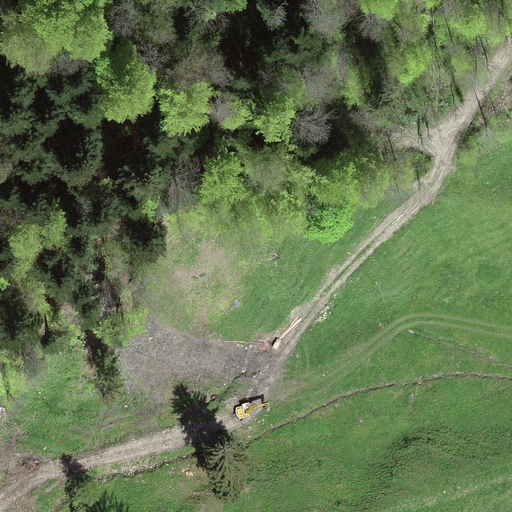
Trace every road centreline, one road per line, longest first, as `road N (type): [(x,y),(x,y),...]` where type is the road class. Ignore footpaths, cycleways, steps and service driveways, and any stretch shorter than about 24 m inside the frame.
road 1 (track): [(452,124),(446,179),(370,243),(266,388),(223,421),(28,484),(0,503)]
road 2 (track): [(511,48),(452,124),(380,136),(341,95),(337,38),(346,0)]
